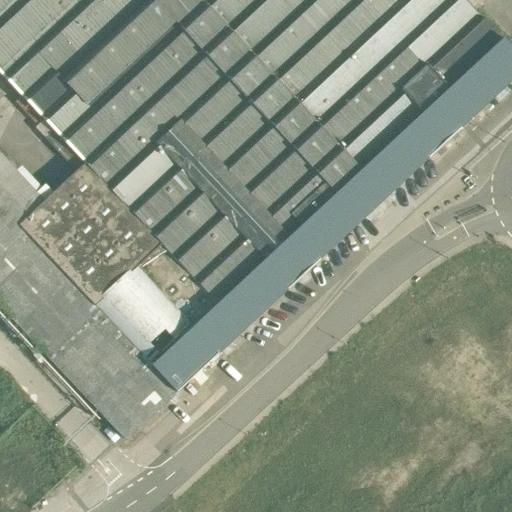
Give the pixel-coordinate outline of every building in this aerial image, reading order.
[(0,0),(0,77),(52,132),(78,160),(159,248),(219,307),(243,333),(290,290),(291,291),(321,262),(321,261),(430,160),(431,161),(463,131),(462,130),(511,83),(511,48),(505,42),(503,44),(462,0),(0,0)] [(78,160),(52,132),(43,140),(75,174),(84,166),(78,160)] [(0,256),(25,234),(50,211),(43,204),(0,156),(0,256)] [(159,248),(84,166),(75,174),(43,204),(50,211),(25,234),(94,308),(147,259),(159,248)] [(147,259),(94,308),(25,234),(0,256),(0,307),(125,443),(231,344),(207,318),(191,301),(188,303),(147,259)] [(219,307),(207,318),(231,344),(243,333),(219,307)] [(0,477),(18,497),(40,475),(22,456),(0,476),(0,477)]
